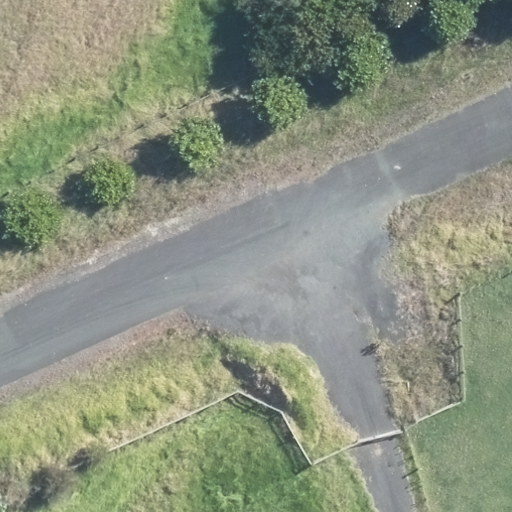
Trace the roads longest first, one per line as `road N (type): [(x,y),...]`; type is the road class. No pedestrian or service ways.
road 1 (unclassified): [(0,359),(291,230)]
road 2 (track): [(378,511),(291,230)]
road 3 (unknown): [(291,230),(511,129)]
